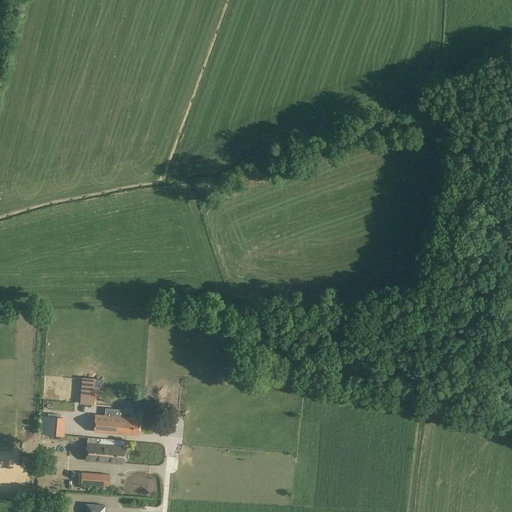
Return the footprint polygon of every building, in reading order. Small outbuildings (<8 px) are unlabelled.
[(34,375),(34,392),(47,392),(48,376),(34,375)] [(48,402),(68,403),(69,376),(48,375),(48,402)] [(82,377),(81,392),(80,404),(93,405),(95,386),(95,378),(82,377)] [(139,434),(140,418),(95,415),(94,431),(139,434)] [(45,452),(67,454),(69,421),(49,420),(49,416),(34,416),(33,439),(45,439),(45,452)] [(127,451),(125,451),(125,446),(87,443),(86,460),(124,463),(124,458),(127,458),(128,457),(128,452),(127,451)] [(99,486),(99,474),(81,473),(81,485),(99,486)]
